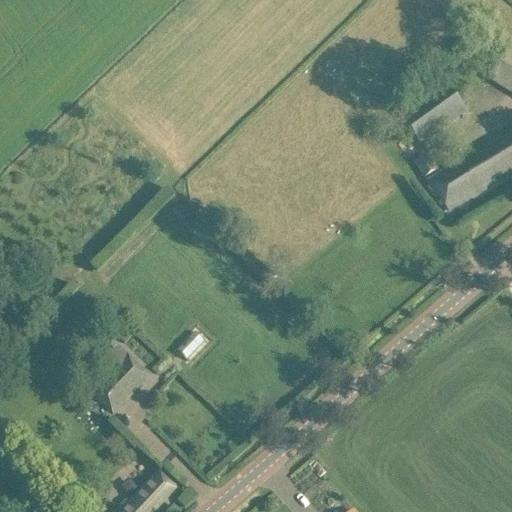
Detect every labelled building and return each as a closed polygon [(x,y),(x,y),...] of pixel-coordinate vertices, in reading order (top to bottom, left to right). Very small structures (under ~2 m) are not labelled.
[(489,79),(511,93),(511,53),(507,50),(489,79)] [(395,112),(423,150),(432,143),(429,139),(466,112),(442,78),(395,112)] [(511,175),(511,130),(427,183),(448,212),(511,175)] [(415,164),(425,179),(436,172),(426,157),(415,164)] [(117,375),(105,389),(109,393),(101,402),(111,411),(143,377),(115,350),(104,362),(117,375)] [(160,511),(179,492),(159,474),(123,511),(114,511),(113,511),(160,511)]
